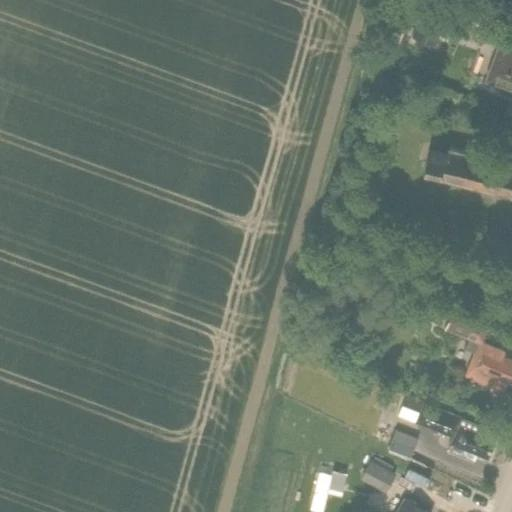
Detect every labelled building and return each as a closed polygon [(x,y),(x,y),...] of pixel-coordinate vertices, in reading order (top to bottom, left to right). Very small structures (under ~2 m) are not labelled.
[(446,0),(426,0),(412,35),(434,44),(452,2),(446,0)] [(511,47),(499,43),(486,78),(511,88),(511,47)] [(511,192),(511,161),(450,147),(449,153),(428,149),(425,166),(445,170),(444,176),(511,192)] [(434,299),(410,289),(404,303),(428,313),(434,299)] [(507,380),(511,382),(511,358),(503,355),(505,349),(480,339),(488,319),(452,304),(444,325),(470,336),(466,346),(474,350),(465,373),(491,384),(489,389),(501,394),(507,380)] [(420,410),(423,401),(406,395),(403,403),(420,410)] [(420,410),(416,421),(453,435),(447,450),(472,460),(475,453),(486,457),(497,430),(460,416),(423,401),(420,410)] [(388,448),(410,457),(418,438),(395,429),(388,448)] [(385,490),(395,472),(370,459),(361,477),(385,490)] [(430,511),(432,511),(405,496),(395,511),(430,511)]
